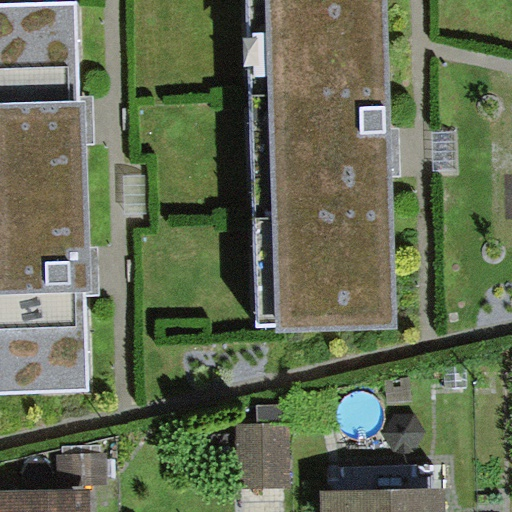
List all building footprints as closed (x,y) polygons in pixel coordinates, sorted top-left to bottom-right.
[(384,0),(266,0),(278,345),(396,342),(390,154),(384,0)] [(77,12),(0,14),(0,208),(83,207),(81,126),(77,12)] [(83,207),(0,208),(0,402),(88,403),(84,271),(83,207)] [(293,490),(291,426),(238,427),(240,492),(293,490)] [(67,457),(67,485),(121,486),(122,458),(67,457)] [(313,481),(313,511),(443,511),(443,480),(313,481)] [(0,502),(0,511),(88,511),(88,499),(0,502)]
